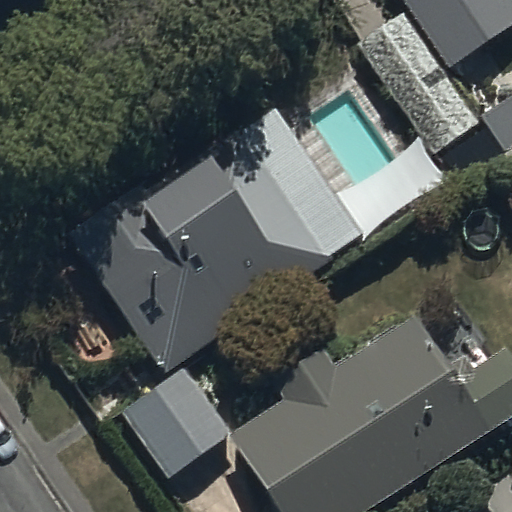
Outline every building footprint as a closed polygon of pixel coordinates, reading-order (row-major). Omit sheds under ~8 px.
[(511,0),(397,0),(457,84),(511,45),(511,0)] [(403,24),(356,57),(432,166),(478,134),(403,24)] [(274,114),(70,246),(162,388),(334,276),(328,268),(361,247),(274,114)] [(511,157),(499,166),(511,185),(511,157)] [(184,379),(122,424),(171,490),(228,448),(268,511),(383,511),(511,430),(511,370),(504,358),(473,378),(466,368),(447,380),(414,328),(232,444),(184,379)]
